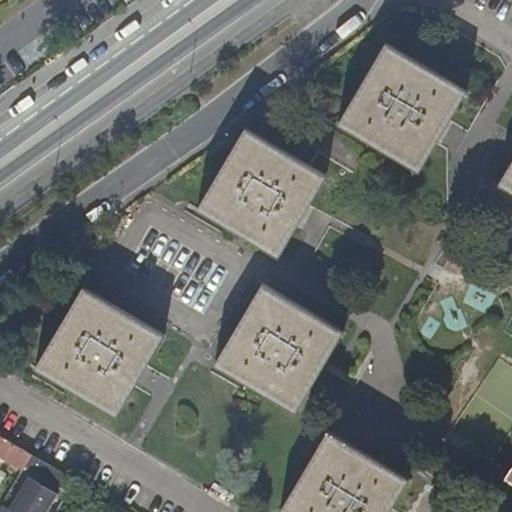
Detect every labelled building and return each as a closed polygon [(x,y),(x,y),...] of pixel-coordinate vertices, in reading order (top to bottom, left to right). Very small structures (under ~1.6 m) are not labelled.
[(419,169),(466,89),(385,41),(338,121),(419,169)] [(279,256),(327,175),(245,127),(197,207),(279,256)] [(511,156),(497,182),(511,190),(511,156)] [(296,411),(344,330),(263,282),(216,363),(296,411)] [(118,415),(165,334),(84,286),(37,366),(118,415)] [(282,511),(389,511),(409,478),(328,430),(281,511),(282,511)] [(9,453),(26,464),(33,453),(0,433),(0,453),(7,457),(9,453)] [(511,467),(493,496),(511,508),(511,467)] [(10,508),(17,511),(40,511),(53,491),(29,477),(10,508)]
